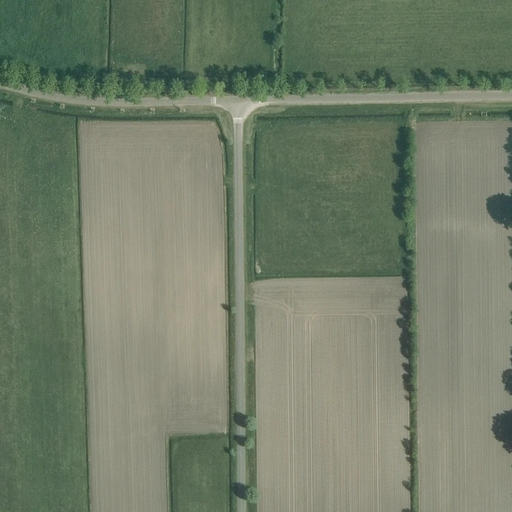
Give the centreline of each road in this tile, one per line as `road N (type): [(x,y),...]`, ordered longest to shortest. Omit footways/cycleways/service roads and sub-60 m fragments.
road 1 (unclassified): [(241,511),(237,100)]
road 2 (unclassified): [(511,95),(237,100)]
road 3 (unclassified): [(237,100),(85,100),(0,82)]
